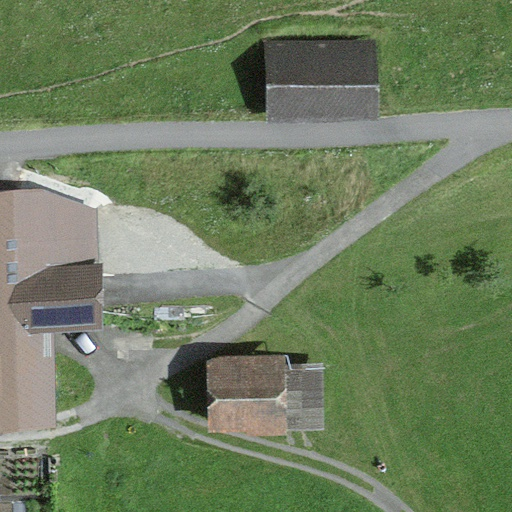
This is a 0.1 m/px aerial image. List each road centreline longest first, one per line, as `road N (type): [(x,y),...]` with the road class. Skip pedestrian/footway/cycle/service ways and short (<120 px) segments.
road 1 (track): [(470,125),(127,383),(128,412),(344,482),(376,511)]
road 2 (residential): [(511,122),(0,145)]
